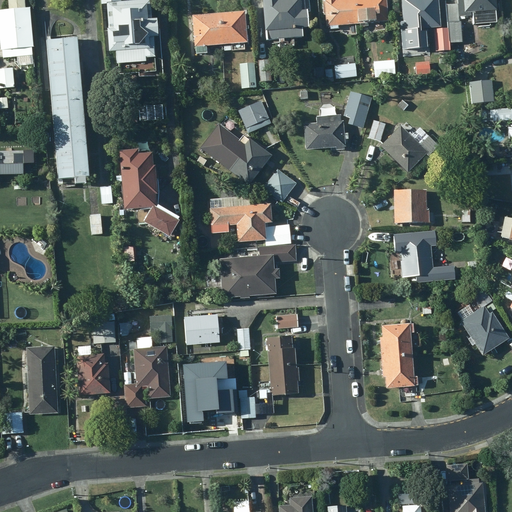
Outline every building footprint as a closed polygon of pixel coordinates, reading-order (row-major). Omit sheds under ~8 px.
[(0,50),(30,48),(27,8),(23,9),(22,0),(6,0),(7,10),(0,10),(0,50)] [(259,0),(262,32),(263,32),(263,41),(301,38),(300,29),(306,28),(304,10),(299,10),(298,0),(259,0)] [(322,0),(324,26),(355,24),(353,0),(322,0)] [(385,0),(353,0),(355,24),(387,22),(385,0)] [(439,28),(436,0),(399,0),(401,22),(399,22),(399,30),(439,28)] [(472,24),(496,22),(494,0),(455,0),(457,18),(468,17),(468,13),(471,13),(472,24)] [(145,20),(144,6),(109,7),(110,29),(105,29),(106,53),(143,50),(143,59),(152,58),(151,38),(155,37),(153,19),(149,20),(145,20)] [(243,11),(219,13),(221,45),(245,43),(243,11)] [(193,47),(221,45),(219,13),(190,15),(193,47)] [(461,43),(459,22),(447,23),(449,44),(461,43)] [(446,29),(433,30),(435,52),(448,51),(446,29)] [(75,53),(74,39),(43,42),(45,56),(75,53)] [(76,67),(75,53),(45,56),(46,69),(76,67)] [(269,76),(268,60),(255,61),(257,77),(269,76)] [(392,60),(372,62),(373,78),(394,77),(392,60)] [(430,62),(413,62),(413,77),(430,76),(430,62)] [(255,88),(253,64),(238,65),(240,89),(255,88)] [(355,77),(353,64),(333,67),(334,79),(355,77)] [(77,81),(76,67),(46,69),(47,83),(77,81)] [(0,88),(12,88),(11,69),(0,69),(0,88)] [(333,83),(331,70),(324,70),(326,83),(333,83)] [(491,79),(468,79),(468,105),(491,105),(491,79)] [(78,94),(77,81),(47,83),(48,97),(78,94)] [(361,129),(371,98),(350,92),(342,117),(348,119),(346,124),(361,129)] [(80,108),(78,94),(48,97),(49,111),(80,108)] [(268,120),(259,100),(236,111),(245,130),(268,120)] [(81,122),(80,108),(49,111),(50,124),(81,122)] [(511,110),(473,111),(474,123),(511,122),(511,110)] [(316,123),(302,124),(304,150),(334,148),(335,151),(342,150),(342,147),(344,147),(341,122),(339,122),(338,116),(315,118),(316,123)] [(385,123),(372,120),(366,141),(380,144),(385,123)] [(82,136),(81,122),(50,124),(51,138),(82,136)] [(246,186),(269,156),(246,139),(242,145),(217,127),(199,150),(246,186)] [(426,152),(399,127),(379,147),(406,173),(426,152)] [(83,149),(82,136),(51,138),(52,152),(83,149)] [(24,158),(35,158),(35,142),(23,143),(24,158)] [(84,163),(83,149),(52,152),(54,166),(84,163)] [(134,149),(117,151),(121,210),(150,208),(141,224),(165,238),(176,221),(153,208),(153,195),(154,195),(153,166),(150,166),(149,154),(135,155),(134,149)] [(85,177),(84,163),(54,166),(55,179),(85,177)] [(484,176),(483,164),(474,164),(474,176),(484,176)] [(511,164),(501,165),(502,174),(511,173),(511,164)] [(280,203),(295,184),(276,169),(261,188),(280,203)] [(111,204),(109,187),(98,188),(100,205),(111,204)] [(425,191),(392,191),(393,225),(427,224),(427,212),(425,212),(425,191)] [(268,204),(209,209),(210,228),(235,226),(236,243),(264,241),(263,224),(269,223),(268,204)] [(469,210),(460,210),(459,224),(469,225),(469,210)] [(100,235),(98,215),(88,216),(90,236),(100,235)] [(511,218),(511,219),(503,217),(499,238),(511,240),(511,218)] [(288,227),(264,228),(265,246),(289,245),(288,227)] [(433,233),(392,237),(394,255),(399,255),(401,279),(414,278),(414,283),(454,280),(452,266),(431,268),(429,248),(435,248),(433,233)] [(134,265),(133,247),(123,248),(124,265),(134,265)] [(258,258),(218,260),(220,299),(274,296),(272,265),(294,264),(293,247),(258,249),(258,258)] [(474,261),(467,262),(468,269),(475,269),(474,261)] [(458,323),(480,356),(507,338),(490,313),(487,315),(482,307),(458,323)] [(170,331),(169,315),(147,317),(148,333),(170,331)] [(297,328),(295,315),(275,317),(276,330),(297,328)] [(217,343),(215,316),(182,319),(185,346),(217,343)] [(93,345),(114,343),(112,321),(91,323),(93,345)] [(380,327),(382,358),(410,356),(407,325),(380,327)] [(249,351),(247,330),(235,331),(236,352),(249,351)] [(264,340),(267,367),(294,365),(293,349),(290,350),(289,338),(264,340)] [(55,414),(52,347),(25,349),(28,415),(55,414)] [(168,398),(164,348),(131,351),(134,385),(122,386),(124,409),(144,407),(143,390),(145,390),(146,400),(168,398)] [(102,355),(74,357),(77,397),(108,395),(105,365),(103,365),(102,355)] [(412,387),(410,356),(382,358),(385,389),(412,387)] [(216,413),(238,411),(235,377),(227,377),(226,360),(182,364),(187,419),(202,418),(201,410),(215,408),(216,413)] [(296,394),(294,365),(267,367),(269,396),(296,394)] [(253,418),(252,398),(239,400),(241,419),(253,418)] [(2,435),(21,434),(20,413),(1,415),(2,435)] [(483,511),(481,484),(477,484),(453,487),(446,487),(446,488),(448,506),(448,511),(483,511)] [(426,511),(425,492),(395,493),(396,511),(426,511)] [(277,511),(311,511),(310,498),(288,499),(288,500),(288,505),(288,506),(277,507),(277,511)]
